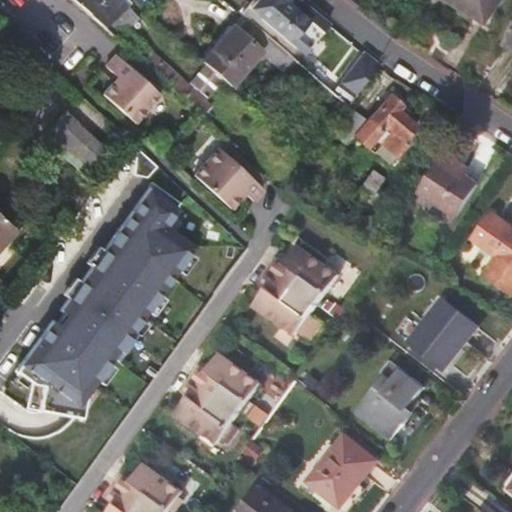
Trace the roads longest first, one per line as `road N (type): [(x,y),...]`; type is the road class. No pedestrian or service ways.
road 1 (residential): [(257,250),(59,511)]
road 2 (residential): [(327,0),(511,132)]
road 3 (residential): [(511,368),(401,511)]
